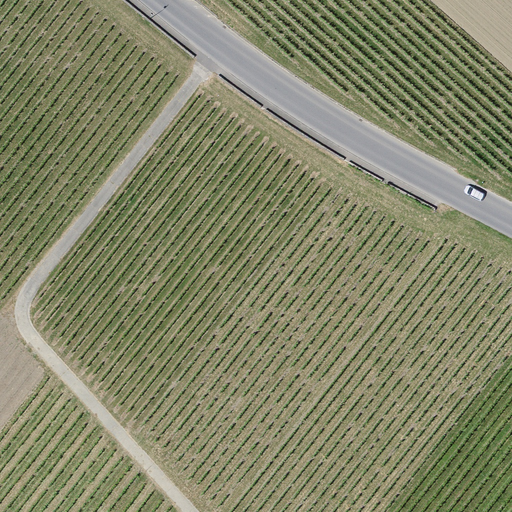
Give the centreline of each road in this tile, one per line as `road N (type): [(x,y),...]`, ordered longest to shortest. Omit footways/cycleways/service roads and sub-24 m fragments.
road 1 (track): [(220,45),(12,312),(194,511)]
road 2 (tertiary): [(511,219),(349,132),(161,0)]
